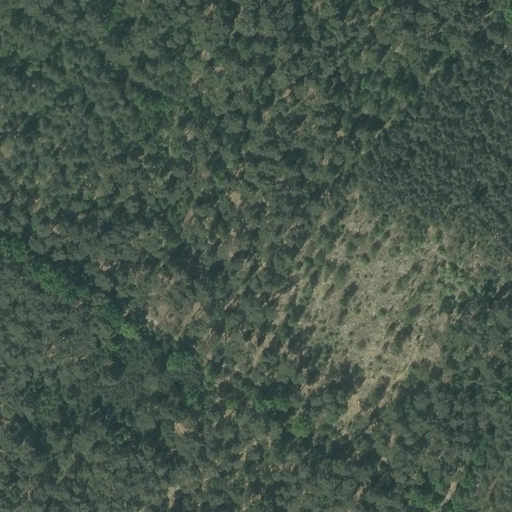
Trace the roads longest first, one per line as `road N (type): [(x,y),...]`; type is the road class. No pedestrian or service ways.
road 1 (track): [(119,0),(94,38),(148,85),(17,240),(129,312)]
road 2 (track): [(129,312),(473,511)]
road 3 (track): [(138,511),(302,408)]
road 4 (track): [(435,511),(511,384)]
road 5 (track): [(129,312),(0,377)]
